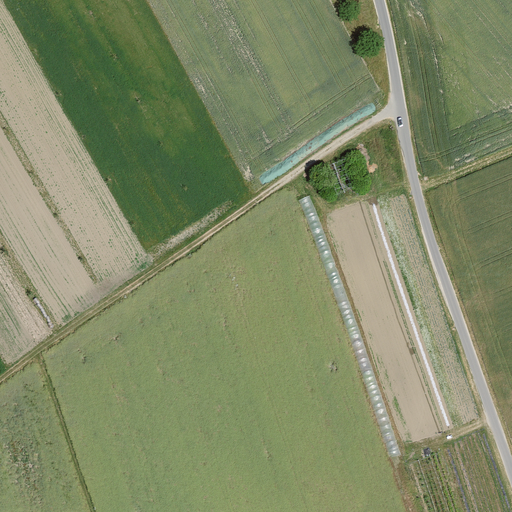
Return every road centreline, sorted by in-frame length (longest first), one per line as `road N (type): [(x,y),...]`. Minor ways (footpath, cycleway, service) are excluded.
road 1 (track): [(401,101),(0,383)]
road 2 (unclassified): [(511,469),(420,210),(379,0)]
